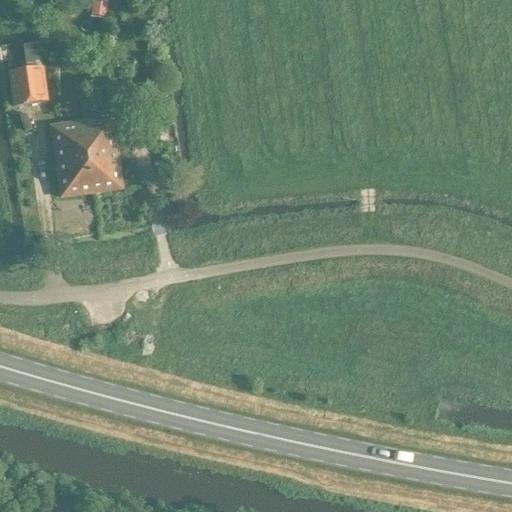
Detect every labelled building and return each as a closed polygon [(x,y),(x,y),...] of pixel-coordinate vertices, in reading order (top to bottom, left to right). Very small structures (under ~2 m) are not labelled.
[(105,18),(109,0),(90,0),(87,13),(105,18)] [(16,71),(8,72),(13,107),(47,102),(39,43),(22,46),(26,69),(16,71)] [(133,89),(108,92),(111,117),(136,114),(133,89)] [(93,121),(81,123),(91,194),(122,189),(113,120),(94,124),(93,121)] [(81,123),(50,127),(60,198),(91,194),(81,123)]
